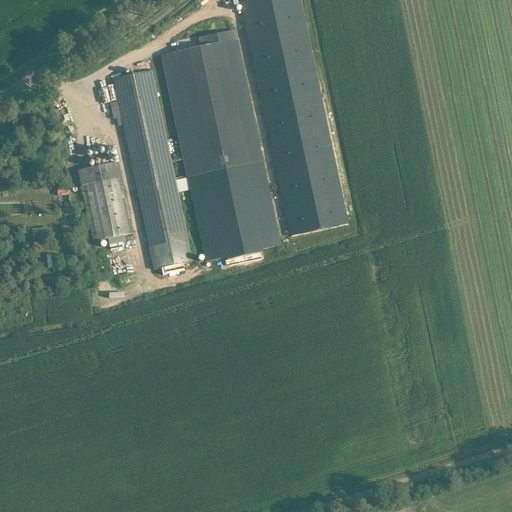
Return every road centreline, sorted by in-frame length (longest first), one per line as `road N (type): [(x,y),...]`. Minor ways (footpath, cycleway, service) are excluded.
road 1 (unclassified): [(308,511),(511,448)]
road 2 (tertiary): [(150,0),(0,98)]
